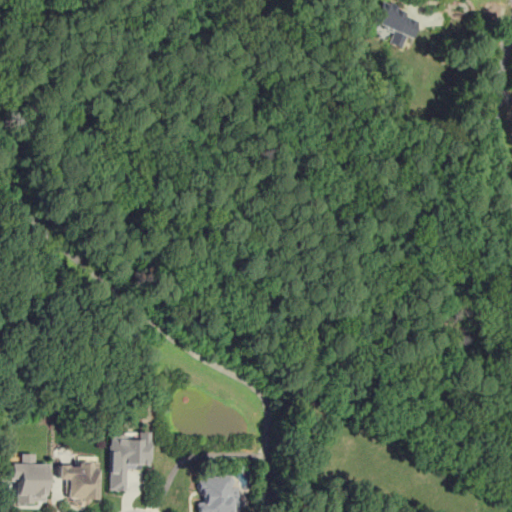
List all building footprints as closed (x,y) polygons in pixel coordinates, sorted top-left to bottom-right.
[(389,30),(384,42),(403,49),(415,15),(376,0),(368,22),(389,30)] [(146,468),(147,431),(106,430),(105,490),(125,490),(125,467),(146,468)] [(94,462),(54,462),(54,480),(64,480),(64,501),(94,501),(94,462)] [(5,482),(14,482),(14,503),(43,503),(43,463),(6,463),(5,482)] [(232,511),(232,475),(193,477),(194,511),(232,511)]
